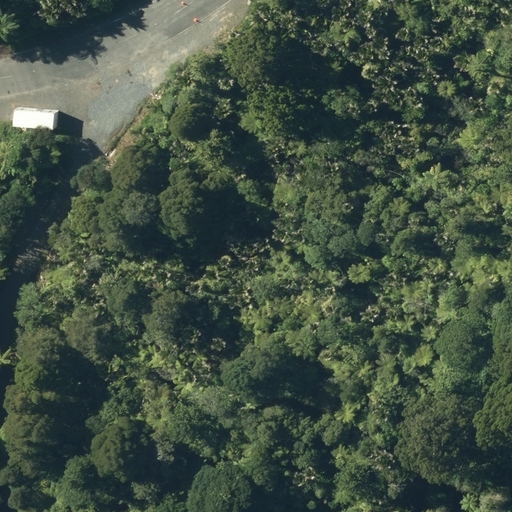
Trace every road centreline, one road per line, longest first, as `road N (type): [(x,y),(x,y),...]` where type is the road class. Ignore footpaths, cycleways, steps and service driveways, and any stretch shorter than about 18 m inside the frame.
road 1 (tertiary): [(0,79),(110,49),(192,0)]
road 2 (track): [(0,288),(70,173)]
